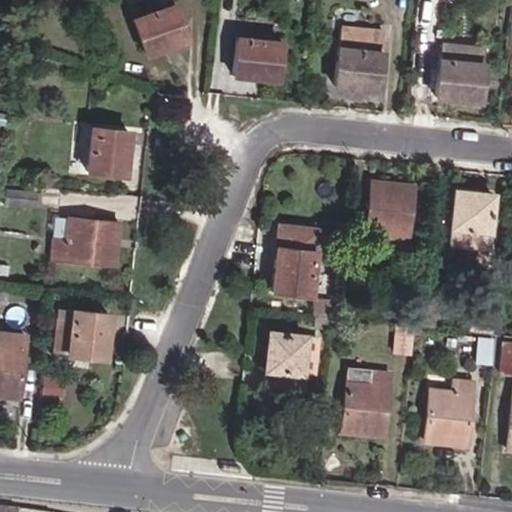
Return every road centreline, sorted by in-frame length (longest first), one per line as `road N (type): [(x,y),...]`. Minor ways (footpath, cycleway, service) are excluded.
road 1 (residential): [(129,481),(137,434),(221,221),(252,147),(266,134),(285,128),(511,151)]
road 2 (secondary): [(372,505),(129,481)]
road 3 (secondary): [(129,481),(0,467)]
road 4 (secondary): [(0,486),(127,499)]
road 5 (secondary): [(127,499),(248,511)]
